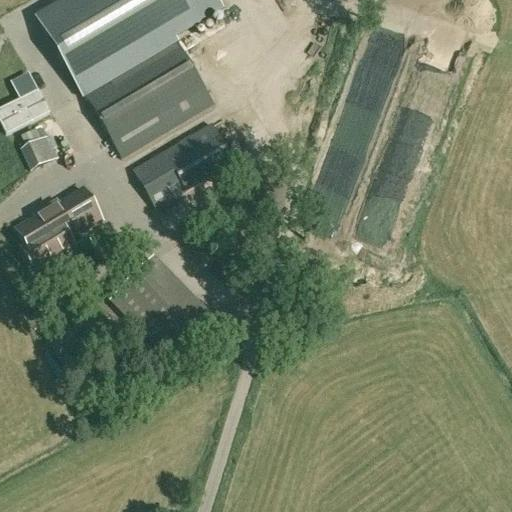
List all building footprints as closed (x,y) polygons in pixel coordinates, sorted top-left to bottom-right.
[(121,162),(213,107),(172,38),(126,65),(113,44),(68,70),(121,162)] [(49,116),(37,94),(0,112),(0,125),(6,137),(49,116)] [(212,128),(133,174),(155,213),(235,166),(212,128)] [(20,139),(25,150),(20,153),(30,175),(59,161),(53,149),(54,148),(50,138),(40,143),(35,132),(20,139)] [(101,224),(82,192),(58,207),(56,203),(33,216),(36,220),(17,232),(26,247),(21,250),(35,274),(75,251),(73,247),(81,243),(78,238),(101,224)] [(150,259),(105,302),(164,363),(209,320),(150,259)] [(95,308),(46,342),(68,374),(117,341),(95,308)]
